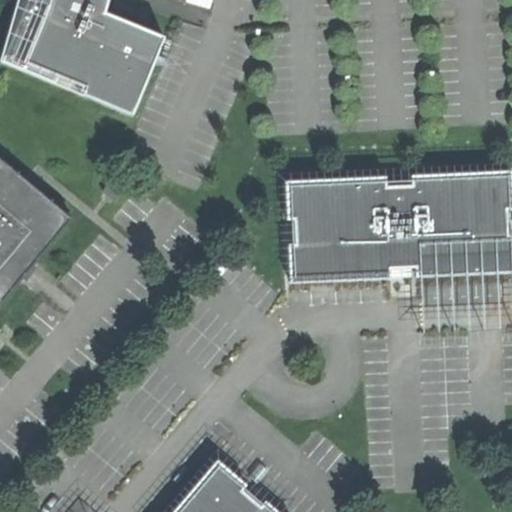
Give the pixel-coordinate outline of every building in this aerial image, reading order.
[(29,1),(4,64),(57,85),(60,77),(84,87),(81,95),(133,117),(156,62),(165,39),(88,7),(89,0),(38,0),(38,3),(29,1)] [(0,306),(20,283),(27,274),(39,260),(73,219),(33,186),(25,179),(0,158),(0,306)] [(290,246),(292,285),(392,280),(392,270),(403,269),(417,269),(418,278),(511,274),(511,235),(509,236),(508,212),(511,211),(511,172),(413,177),(413,187),(388,188),(388,179),(287,183),(289,222),(296,221),(297,245),(290,246)] [(110,188),(105,194),(108,197),(112,200),(117,203),(121,197),(110,188)] [(278,511),(267,502),(262,508),(243,491),(248,486),(219,462),(175,511),(278,511)]
